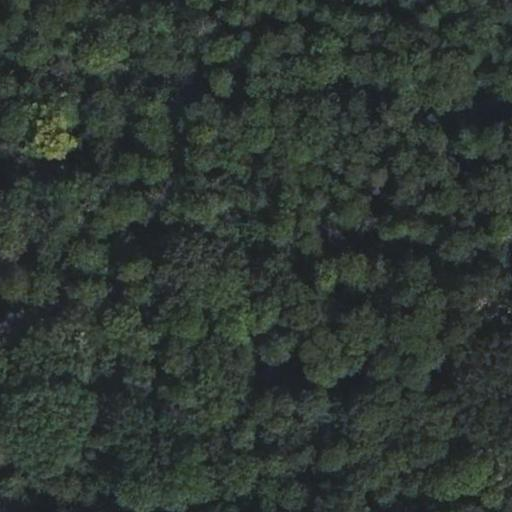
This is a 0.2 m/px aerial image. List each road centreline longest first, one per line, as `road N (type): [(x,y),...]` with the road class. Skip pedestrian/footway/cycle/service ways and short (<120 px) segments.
road 1 (track): [(73,106),(511,128)]
road 2 (track): [(0,510),(73,106)]
road 3 (track): [(0,246),(73,106)]
road 4 (track): [(73,106),(139,0)]
